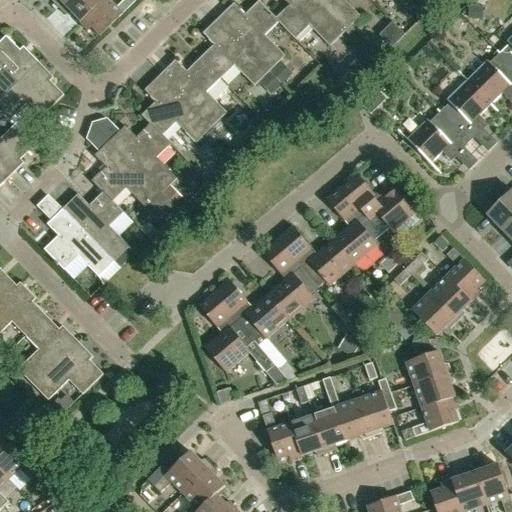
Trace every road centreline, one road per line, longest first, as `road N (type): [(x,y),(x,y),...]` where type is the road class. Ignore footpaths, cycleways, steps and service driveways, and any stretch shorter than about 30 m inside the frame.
road 1 (residential): [(173,296),(368,141),(385,142),(449,208)]
road 2 (residential): [(278,506),(475,435),(511,398)]
road 3 (residential): [(122,355),(0,228)]
road 4 (residential): [(0,228),(68,160),(92,90)]
road 5 (residential): [(92,90),(194,0)]
